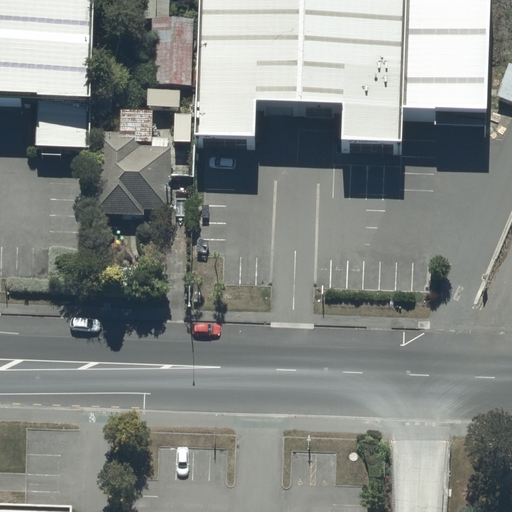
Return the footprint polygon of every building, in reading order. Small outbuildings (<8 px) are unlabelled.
[(89,0),(0,0),(0,106),(35,107),(34,156),(86,157),(89,0)] [(401,0),(197,0),(193,161),(253,163),(254,137),(336,139),(336,165),(397,167),(401,0)] [(185,26),(148,25),(145,96),(182,97),(185,26)] [(511,67),(508,66),(496,98),(511,104),(511,67)] [(149,104),(150,143),(188,142),(187,103),(149,104)] [(148,116),(120,117),(121,145),(149,144),(148,116)] [(168,191),(171,158),(96,155),(94,220),(150,222),(168,191)] [(465,155),(412,155),(412,236),(465,236),(465,155)]
